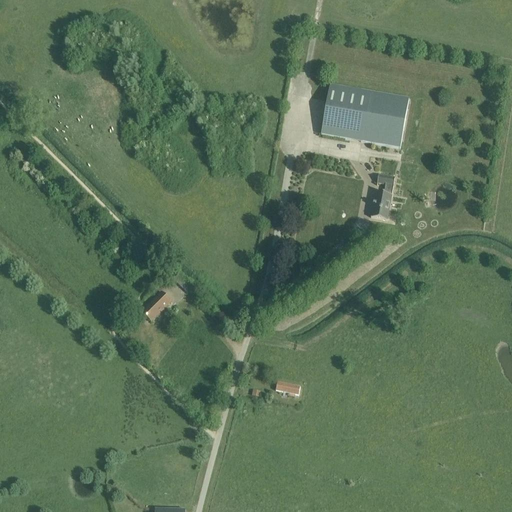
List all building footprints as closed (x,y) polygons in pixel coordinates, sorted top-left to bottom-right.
[(400,150),(409,101),(330,87),(321,136),(400,150)] [(371,219),(387,222),(395,179),(378,176),(377,184),(385,186),(384,195),(375,193),(371,219)] [(179,286),(183,281),(178,276),(173,281),(179,286)] [(183,289),(191,297),(198,291),(190,283),(183,289)] [(171,303),(162,293),(141,314),(151,323),(171,303)] [(298,397),(300,388),(278,383),(276,392),(298,397)] [(253,389),(252,396),(260,398),(261,390),(253,389)]
